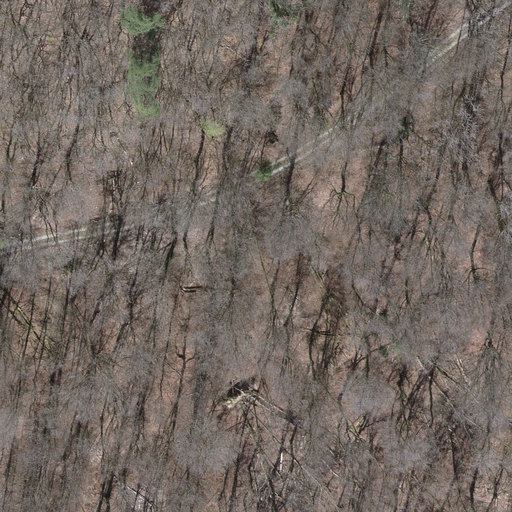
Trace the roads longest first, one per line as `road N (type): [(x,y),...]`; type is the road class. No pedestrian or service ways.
road 1 (track): [(511,2),(303,154),(162,212),(0,244)]
road 2 (track): [(303,154),(511,115)]
